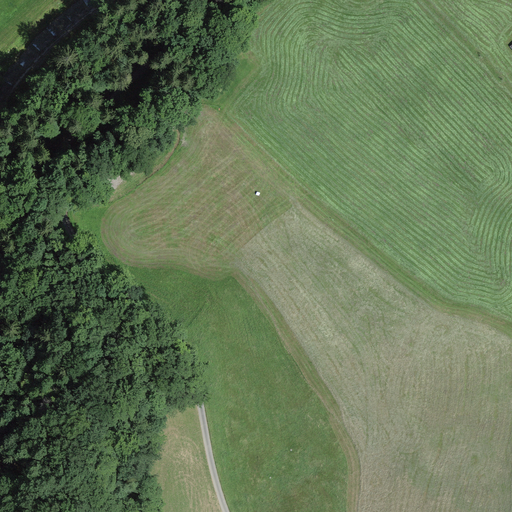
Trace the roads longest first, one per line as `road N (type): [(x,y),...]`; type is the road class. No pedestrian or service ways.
road 1 (track): [(226,511),(184,342),(90,262),(50,179),(0,279)]
road 2 (unclassified): [(225,0),(64,140),(50,179)]
